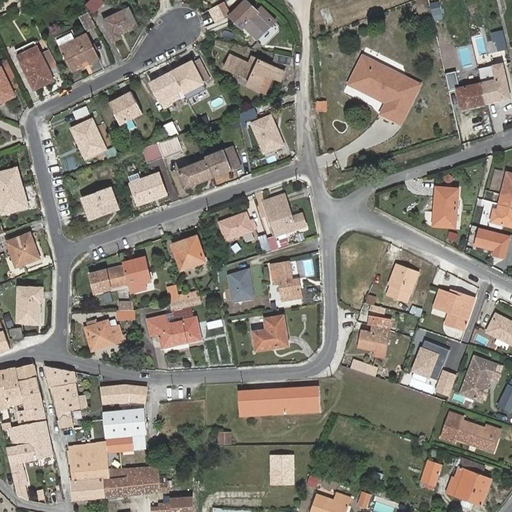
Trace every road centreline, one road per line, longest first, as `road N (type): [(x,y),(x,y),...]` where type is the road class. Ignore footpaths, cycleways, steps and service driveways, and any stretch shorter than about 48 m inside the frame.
road 1 (residential): [(54,352),(122,373),(325,366),(334,343),(327,207)]
road 2 (residential): [(69,251),(34,115),(145,61),(191,23)]
road 3 (residential): [(314,159),(69,251)]
road 4 (residential): [(327,207),(383,221),(511,289)]
road 5 (residential): [(327,207),(511,136)]
road 6 (residential): [(314,159),(309,9)]
